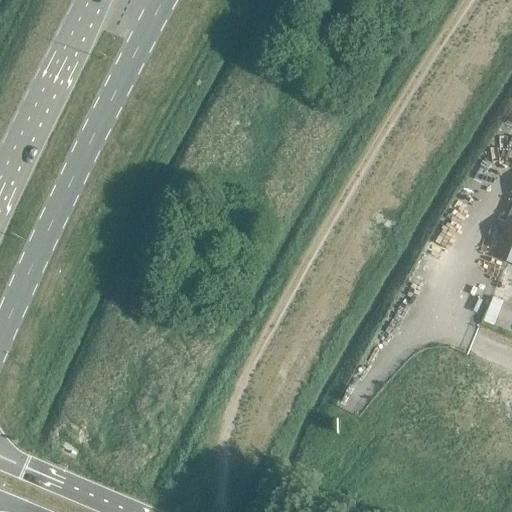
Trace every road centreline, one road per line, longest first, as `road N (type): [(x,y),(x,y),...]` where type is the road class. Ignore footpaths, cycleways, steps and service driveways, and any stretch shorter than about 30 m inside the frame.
road 1 (trunk): [(0,337),(164,0)]
road 2 (trunk): [(88,0),(0,178)]
road 3 (tertiary): [(127,511),(0,458)]
